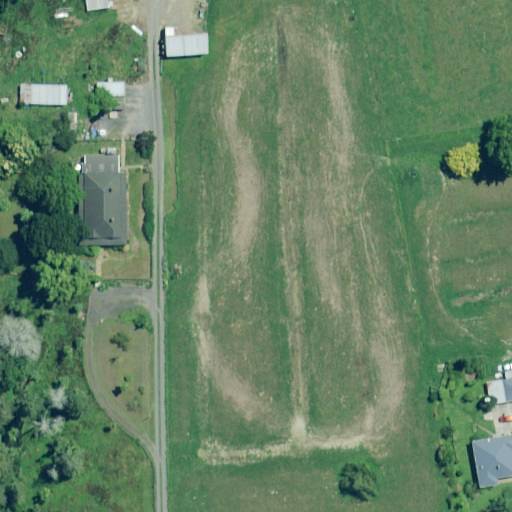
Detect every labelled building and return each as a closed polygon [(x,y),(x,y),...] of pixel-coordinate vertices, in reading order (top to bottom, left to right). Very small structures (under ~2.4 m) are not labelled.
[(85,0),(87,12),(109,9),(108,0),(85,0)] [(209,54),(207,35),(163,38),(165,57),(209,54)] [(124,110),(124,83),(97,83),(97,97),(103,97),(103,110),(124,110)] [(66,106),(67,86),(20,85),(19,104),(66,106)] [(117,174),(116,155),(84,156),(84,164),(80,164),(81,246),(124,245),(124,174),(117,174)] [(511,373),(508,375),(509,383),(488,386),(492,409),(511,405),(511,373)] [(511,479),(511,437),(472,444),(479,491),(499,488),(498,481),(511,479)]
